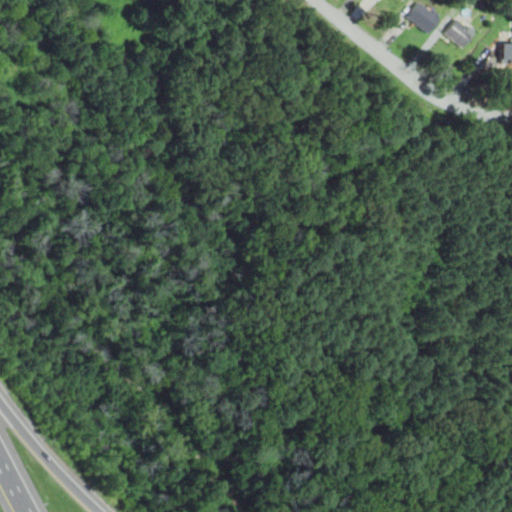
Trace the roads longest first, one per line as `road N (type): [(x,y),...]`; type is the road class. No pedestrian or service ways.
road 1 (residential): [(318,0),(438,97),(473,112),(511,114)]
road 2 (motorway): [(99,511),(0,402)]
